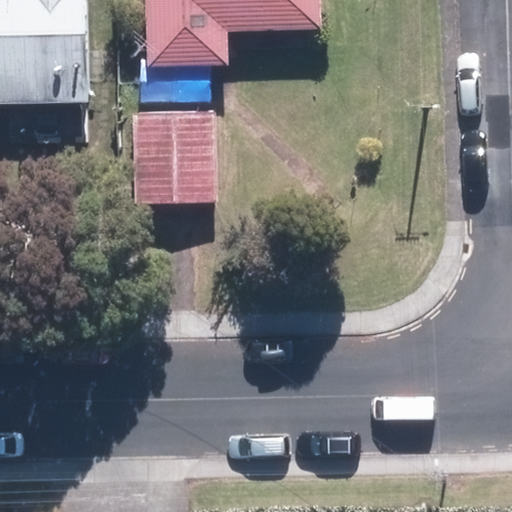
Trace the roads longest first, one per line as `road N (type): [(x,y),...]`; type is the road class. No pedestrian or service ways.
road 1 (residential): [(0,404),(511,396)]
road 2 (residential): [(504,0),(511,211)]
